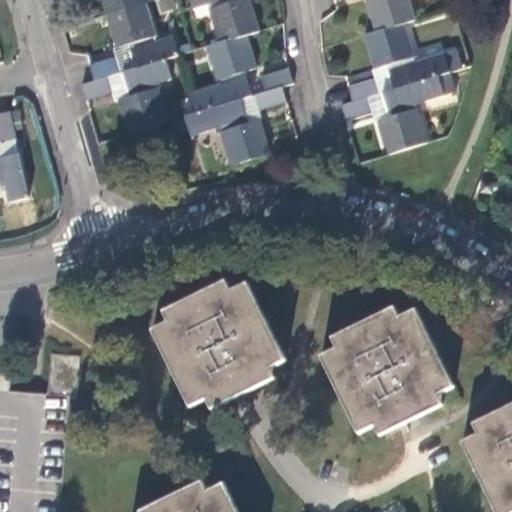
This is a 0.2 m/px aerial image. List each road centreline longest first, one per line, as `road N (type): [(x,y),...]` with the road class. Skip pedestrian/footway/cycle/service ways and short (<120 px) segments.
road 1 (residential): [(511,276),(432,227),(349,212),(221,216),(116,247)]
road 2 (residential): [(51,70),(116,247)]
